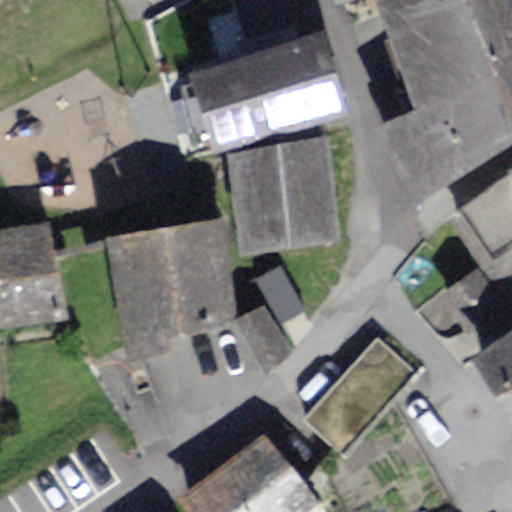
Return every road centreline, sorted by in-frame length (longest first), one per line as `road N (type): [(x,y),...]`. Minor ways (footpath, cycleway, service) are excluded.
road 1 (residential): [(127,511),(314,367),(365,292)]
road 2 (residential): [(365,292),(428,346),(511,492)]
road 3 (residential): [(365,292),(434,210),(511,143)]
